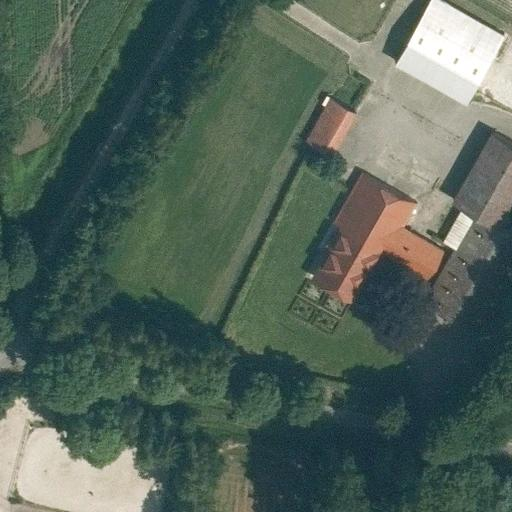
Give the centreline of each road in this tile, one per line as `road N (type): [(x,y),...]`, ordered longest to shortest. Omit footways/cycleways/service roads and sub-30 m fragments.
road 1 (residential): [(511,449),(3,345)]
road 2 (track): [(3,345),(200,0)]
